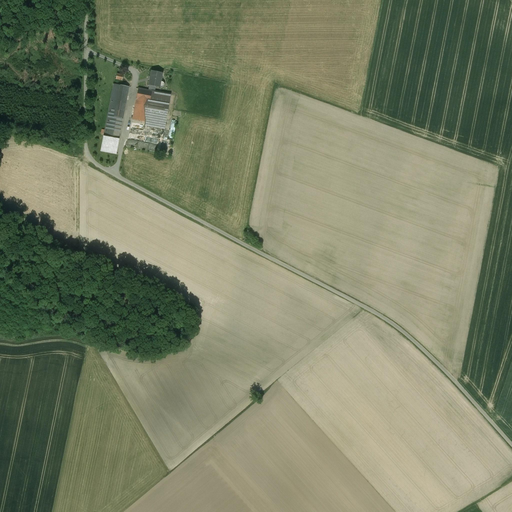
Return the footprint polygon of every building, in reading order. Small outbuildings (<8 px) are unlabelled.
[(162,73),(151,71),(149,85),(149,86),(156,87),(159,87),(160,81),(162,73)] [(128,87),(114,84),(104,137),(119,139),(128,87)] [(148,91),(138,89),(132,119),(146,122),(147,114),(166,118),(170,95),(155,92),(148,91)] [(166,118),(147,114),(146,122),(145,126),(164,129),(166,118)] [(138,134),(137,139),(156,143),(157,133),(132,128),(131,133),(138,134)] [(119,139),(104,137),(101,152),(116,155),(119,139)]
